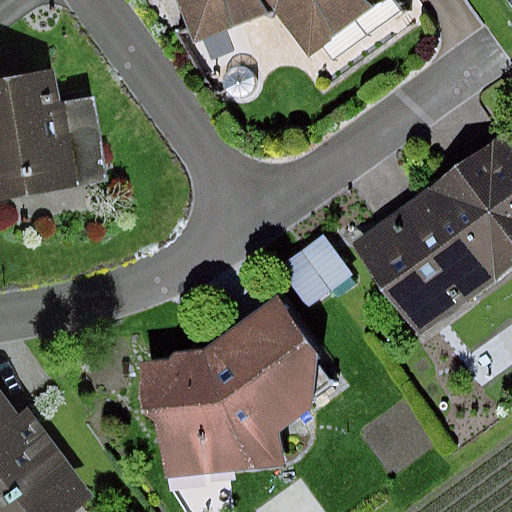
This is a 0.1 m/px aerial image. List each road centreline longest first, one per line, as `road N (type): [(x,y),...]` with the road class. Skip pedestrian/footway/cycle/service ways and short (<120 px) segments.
road 1 (residential): [(251,220),(481,54)]
road 2 (residential): [(85,0),(251,220)]
road 3 (residential): [(0,317),(144,287),(251,220)]
